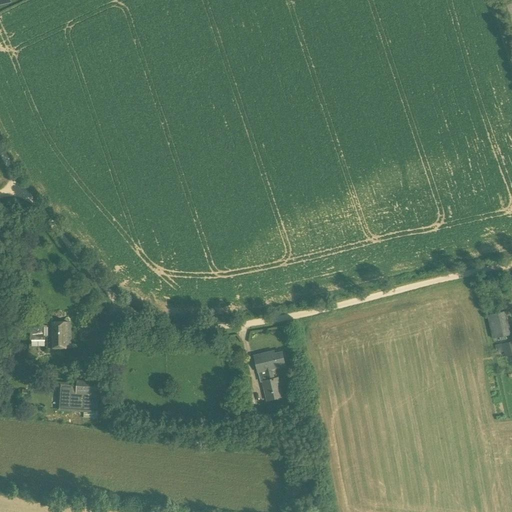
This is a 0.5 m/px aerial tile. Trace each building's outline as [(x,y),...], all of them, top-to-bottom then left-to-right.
[(492,339),(511,335),(505,311),(487,315),(492,339)] [(71,347),(70,322),(47,322),(47,326),(45,326),(45,325),(30,325),(30,337),(47,337),(47,347),(71,347)] [(511,355),(511,341),(495,345),(496,351),(498,350),(498,353),(503,352),(505,357),(511,355)] [(274,351),(254,356),(260,382),(262,382),(266,400),(282,396),(277,378),(274,378),(271,368),(284,365),(281,351),(274,353),(274,351)] [(96,397),(97,381),(76,380),(76,385),(61,384),(59,408),(97,411),(98,397),(96,397)] [(242,396),(253,394),(250,381),(239,384),(242,396)]
